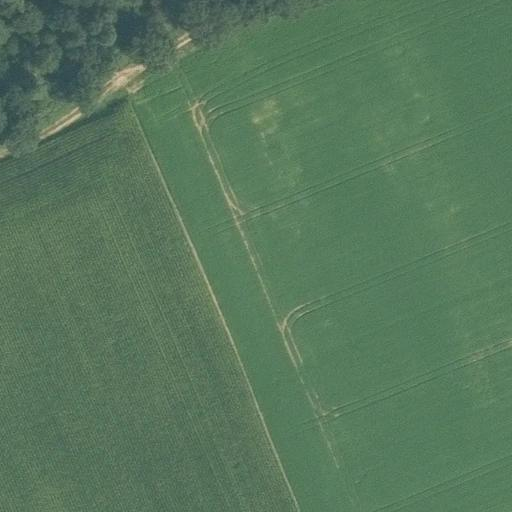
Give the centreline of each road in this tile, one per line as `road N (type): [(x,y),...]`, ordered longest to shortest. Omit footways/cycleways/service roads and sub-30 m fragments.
road 1 (track): [(174,51),(0,155)]
road 2 (track): [(287,0),(174,51)]
